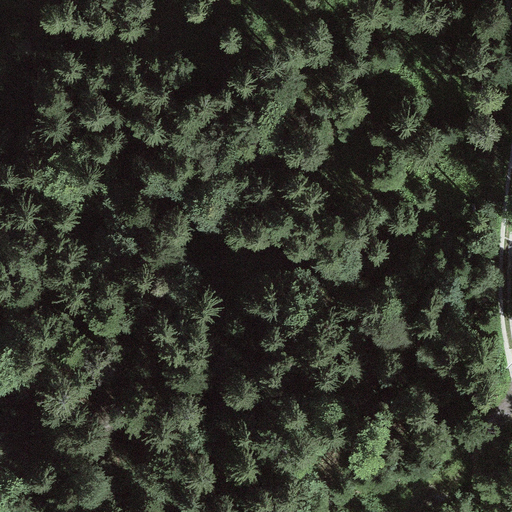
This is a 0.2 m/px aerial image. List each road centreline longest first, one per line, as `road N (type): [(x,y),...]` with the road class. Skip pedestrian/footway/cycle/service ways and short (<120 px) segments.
road 1 (track): [(511,199),(504,298),(511,349)]
road 2 (track): [(416,511),(511,402)]
